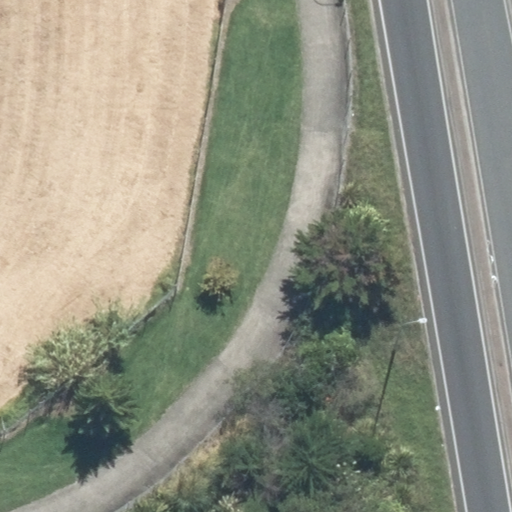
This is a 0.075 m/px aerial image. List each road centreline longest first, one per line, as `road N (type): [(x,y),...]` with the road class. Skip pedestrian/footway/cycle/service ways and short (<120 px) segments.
road 1 (motorway): [(488,511),(408,0)]
road 2 (primary): [(511,182),(471,0)]
